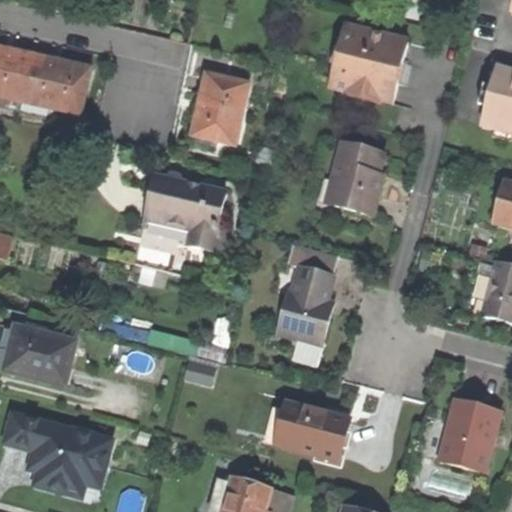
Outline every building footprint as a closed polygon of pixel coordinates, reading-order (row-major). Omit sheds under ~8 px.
[(332,86),(394,103),(400,81),(398,80),(400,73),(403,63),(405,63),(411,41),(348,24),(342,47),(339,46),(334,64),(338,65),(332,86)] [(7,50),(0,48),(0,98),(24,104),(35,56),(7,50)] [(76,65),(35,56),(24,104),(81,117),(92,69),(76,65)] [(487,81),(494,83),(498,67),(501,68),(502,64),(492,61),(487,81)] [(511,71),(501,68),(498,67),(494,83),(492,89),(487,108),(482,127),(494,131),(511,135),(511,71)] [(217,142),(237,146),(250,85),(206,76),(202,95),(207,96),(204,108),(202,119),(197,118),(193,136),(196,137),(217,142)] [(478,106),(487,108),(492,89),(483,86),(478,106)] [(511,143),(511,141),(511,135),(494,131),(492,137),(511,143)] [(216,149),(217,142),(196,137),(194,144),(216,149)] [(337,204),(375,214),(379,201),(381,193),(375,191),(380,175),(385,153),(345,142),(334,180),(343,182),(337,204)] [(227,194),(182,183),(182,181),(181,179),(180,177),(178,176),(175,175),(173,175),(171,176),(169,178),(168,180),(166,187),(162,186),(155,184),(144,228),(146,229),(149,220),(191,231),(187,247),(226,256),(232,231),(219,228),(227,194)] [(386,177),(380,175),(375,191),(381,193),(386,177)] [(329,202),(337,204),(343,182),(334,180),(329,202)] [(511,186),(505,184),(494,225),(511,229),(511,186)] [(0,258),(7,260),(13,237),(0,234),(0,258)] [(284,335),(325,346),(332,318),(334,311),(328,309),(329,301),(341,256),(296,244),(291,264),(302,267),(284,335)] [(511,325),(511,268),(498,264),(483,317),(511,325)] [(336,303),(329,301),(328,309),(334,311),(336,303)] [(40,335),(16,329),(5,372),(65,388),(76,344),(40,335)] [(204,358),(202,366),(216,370),(219,362),(204,358)] [(192,383),(213,388),(216,374),(196,368),(192,383)] [(211,395),(213,388),(192,383),(190,389),(211,395)] [(442,460),(482,471),(487,453),(492,435),(498,436),(504,412),(459,399),(442,460)] [(316,454),(341,461),(343,454),(353,418),(344,416),(291,402),(289,410),(273,406),(264,441),(316,454)] [(82,499),(86,485),(100,489),(112,443),(13,416),(5,445),(35,453),(33,461),(31,470),(40,473),(36,486),(82,499)] [(487,473),(498,436),(492,435),(487,453),(482,471),(487,473)] [(346,455),(343,454),(341,461),(316,454),(314,460),(342,468),(346,455)] [(269,511),(266,511),(272,488),(273,487),(234,476),(232,482),(223,479),(214,509),(222,511),(269,511)] [(290,511),(295,495),(272,488),(266,511),(269,511),(290,511)]
